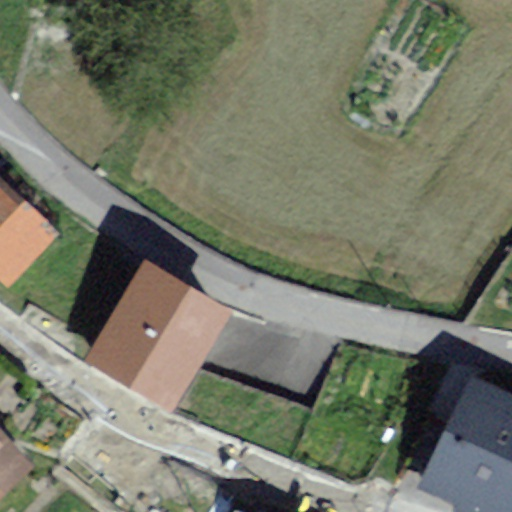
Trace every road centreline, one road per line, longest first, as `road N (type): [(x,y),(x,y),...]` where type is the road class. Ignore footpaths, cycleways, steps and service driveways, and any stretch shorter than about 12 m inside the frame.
road 1 (residential): [(511,359),(259,296),(171,248),(44,157),(0,105)]
road 2 (residential): [(0,326),(119,412),(366,511)]
